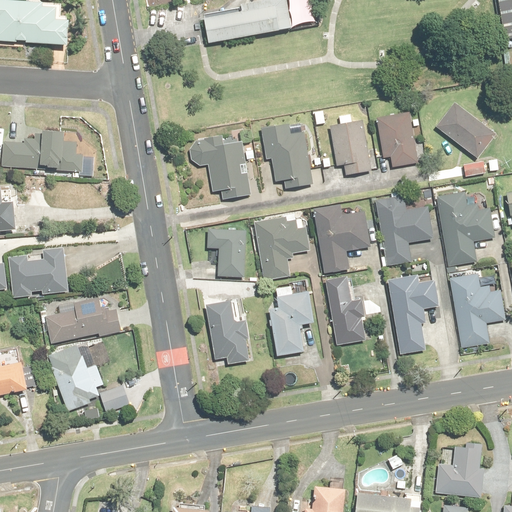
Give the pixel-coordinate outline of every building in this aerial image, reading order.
[(209,19),(213,44),(297,30),(292,0),(275,0),(245,5),(246,13),(209,19)] [(511,0),(502,0),(501,10),(511,10),(511,0)] [(0,53),(54,55),(55,28),(44,28),(45,11),(0,9),(0,53)] [(495,136),(456,107),(439,130),(478,159),(495,136)] [(326,125),(325,113),(316,114),(317,126),(326,125)] [(395,123),(360,128),(369,180),(403,175),(395,123)] [(84,143),(80,142),(66,131),(66,128),(62,128),(61,128),(41,127),(41,143),(29,142),(28,148),(9,148),(9,153),(0,152),(0,178),(29,181),(29,179),(52,181),(51,193),(90,193),(84,143)] [(347,132),(315,137),(321,177),(326,177),(328,190),(353,187),(351,173),(354,173),(347,132)] [(275,135),(244,141),(254,196),(263,195),(264,202),(297,196),(288,145),(277,146),(275,135)] [(198,157),(180,149),(170,172),(192,182),(196,211),(230,207),(223,154),(198,157)] [(485,176),(483,163),(464,166),(466,178),(485,176)] [(511,202),(490,205),(493,229),(511,226),(511,202)] [(387,208),(359,212),(369,278),(398,273),(394,252),(416,249),(411,217),(389,221),(387,208)] [(326,218),(296,221),(303,284),(333,281),(330,259),(351,256),(347,224),(327,226),(326,218)] [(265,228),(236,233),(246,290),(275,285),(272,265),(290,263),(285,231),(266,234),(265,228)] [(227,237),(192,238),(192,261),(202,260),(201,287),(227,288),(228,255),(227,255),(227,237)] [(14,268),(0,268),(0,308),(16,308),(16,303),(28,303),(28,306),(50,305),(49,258),(27,259),(27,270),(14,271),(14,268)] [(511,274),(496,276),(502,321),(511,319),(511,274)] [(341,286),(309,292),(321,357),(352,352),(341,286)] [(399,286),(372,290),(383,364),(409,361),(405,328),(425,324),(419,292),(400,295),(399,286)] [(293,303),(264,308),(265,318),(253,319),(260,368),(289,364),(285,336),(298,333),(293,303)] [(96,307),(57,315),(59,324),(27,331),(33,357),(65,350),(65,351),(104,342),(96,307)] [(198,364),(208,363),(210,376),(234,374),(229,332),(219,333),(216,313),(191,316),(198,364)] [(64,359),(30,370),(48,423),(82,411),(64,359)] [(0,403),(15,400),(8,373),(0,375),(0,403)] [(125,386),(81,404),(89,424),(133,407),(125,386)] [(511,444),(503,442),(497,470),(502,472),(501,499),(511,499),(511,444)] [(403,465),(398,455),(389,461),(394,470),(403,465)] [(438,455),(437,476),(420,476),(419,505),(460,507),(461,478),(463,457),(438,455)] [(297,496),(294,511),(328,511),(330,500),(297,496)] [(403,511),(341,502),(339,511),(403,511)]
